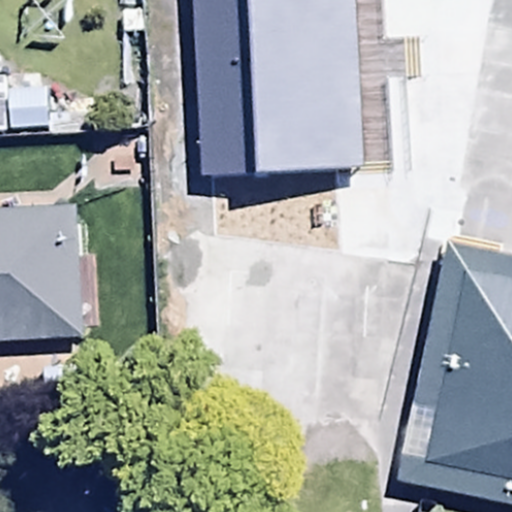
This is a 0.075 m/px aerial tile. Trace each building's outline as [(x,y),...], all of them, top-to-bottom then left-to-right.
[(484,4),(464,0),(315,0),(277,169),(439,205),(484,4)] [(0,87),(0,141),(45,140),(43,86),(0,87)] [(386,207),(251,177),(227,286),(361,316),(386,207)] [(0,347),(89,345),(86,218),(0,219),(0,347)] [(511,511),(511,256),(454,244),(401,478),(511,502),(511,511)]
